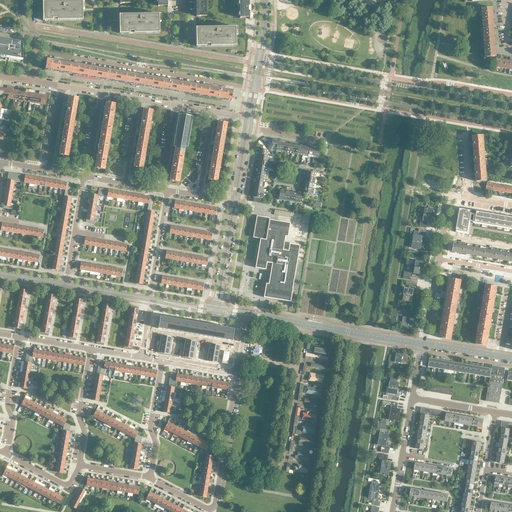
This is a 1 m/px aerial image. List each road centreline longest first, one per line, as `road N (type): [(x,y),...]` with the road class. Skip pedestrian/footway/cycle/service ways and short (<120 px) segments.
road 1 (tertiary): [(255,81),(511,124)]
road 2 (tertiary): [(511,104),(258,60)]
road 3 (residential): [(33,50),(253,88)]
road 4 (tertiary): [(422,343),(246,315)]
road 5 (residential): [(211,508),(236,373)]
